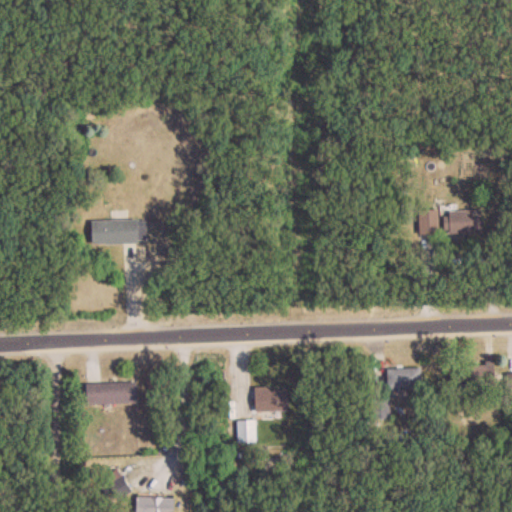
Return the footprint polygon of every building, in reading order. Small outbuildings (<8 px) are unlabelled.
[(440,211),(421,211),(420,234),(439,235),(440,211)] [(484,212),(446,212),(446,234),(484,234),(484,212)] [(92,220),(93,245),(148,244),(147,219),(92,220)] [(495,386),(495,364),(462,364),(462,386),(495,386)] [(422,368),(388,368),(388,387),(422,387),(422,368)] [(138,382),(87,383),(88,404),(138,403),(138,382)] [(288,410),(288,387),(256,387),(256,410),(288,410)] [(390,418),(390,397),(374,397),(374,418),(390,418)] [(238,439),(254,439),(255,420),(239,420),(238,439)] [(117,498),(132,490),(123,474),(109,481),(117,498)] [(175,511),(175,496),(138,496),(137,511),(175,511)]
